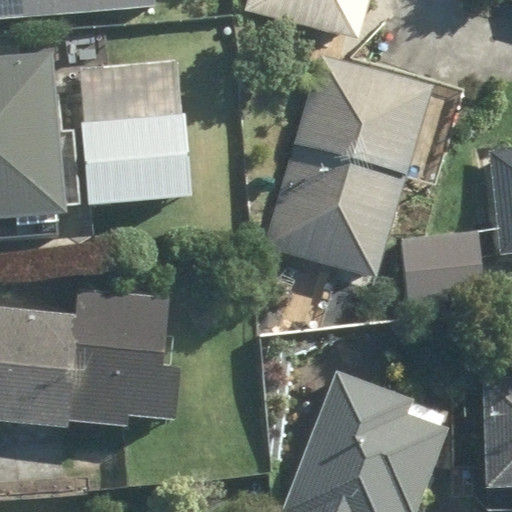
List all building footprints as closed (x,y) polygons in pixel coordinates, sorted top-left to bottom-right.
[(0,0),(0,19),(152,9),(151,0),(0,0)] [(245,0),(243,9),(356,40),(366,0),(245,0)] [(0,222),(185,207),(173,67),(55,76),(54,55),(0,59),(0,222)] [(456,94),(310,56),(261,247),(290,255),(275,312),(320,324),(332,277),(373,288),(401,181),(432,189),(456,94)] [(511,141),(487,143),(492,257),(511,256),(511,141)] [(477,228),(400,233),(404,307),(482,302),(477,228)] [(0,311),(0,417),(174,428),(177,370),(155,369),(159,298),(69,292),(67,315),(0,311)] [(414,511),(452,415),(331,369),(276,511),(279,511),(414,511)] [(511,379),(478,380),(480,507),(511,506),(511,379)]
